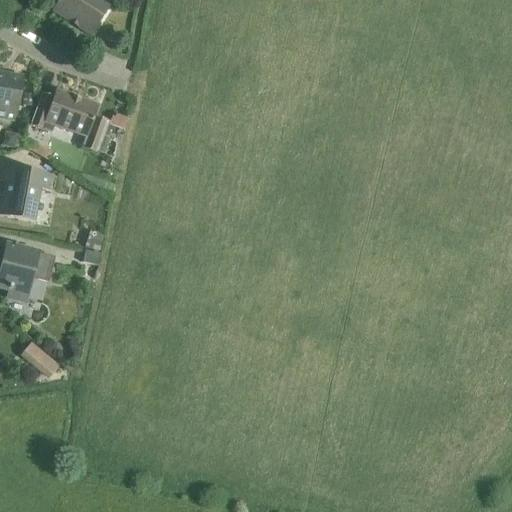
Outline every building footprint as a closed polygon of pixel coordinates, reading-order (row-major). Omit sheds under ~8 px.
[(58,0),(58,1),(56,0),(54,4),(55,5),(52,11),(69,21),(69,20),(78,25),(76,28),(90,36),(112,1),(110,0),(58,0)] [(0,118),(14,121),(22,78),(0,74),(0,73),(1,69),(0,68),(0,118)] [(108,124),(92,118),(96,107),(55,92),(52,99),(40,94),(28,127),(42,131),(42,130),(50,133),(53,127),(83,138),(79,149),(96,155),(108,124)] [(23,93),(21,104),(30,106),(31,94),(23,93)] [(3,133),(1,147),(13,150),(15,135),(3,133)] [(45,163),(50,155),(26,140),(21,148),(45,163)] [(50,193),(53,177),(2,167),(0,176),(0,183),(3,184),(0,200),(0,217),(32,224),(38,191),(50,193)] [(88,231),(84,248),(99,251),(102,235),(88,231)] [(52,259),(36,255),(5,247),(0,265),(0,289),(8,291),(6,298),(24,302),(30,279),(46,283),(52,259)] [(83,253),(80,265),(95,268),(97,260),(98,256),(83,253)] [(30,344),(19,356),(47,379),(57,366),(30,344)]
